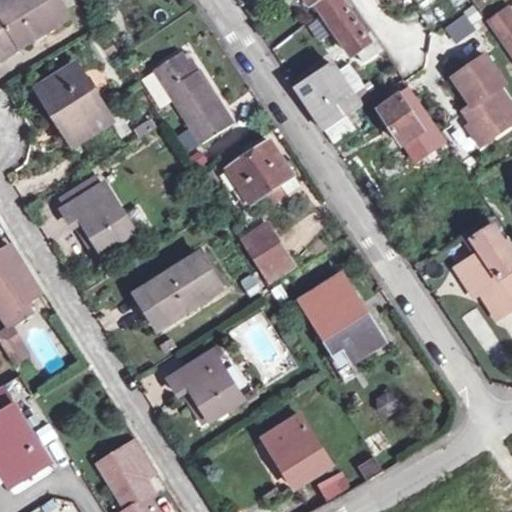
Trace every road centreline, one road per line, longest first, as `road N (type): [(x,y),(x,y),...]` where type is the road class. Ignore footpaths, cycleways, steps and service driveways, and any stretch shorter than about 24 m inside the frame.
road 1 (residential): [(218,0),(495,416)]
road 2 (residential): [(0,182),(195,511)]
road 3 (residential): [(338,511),(495,416)]
